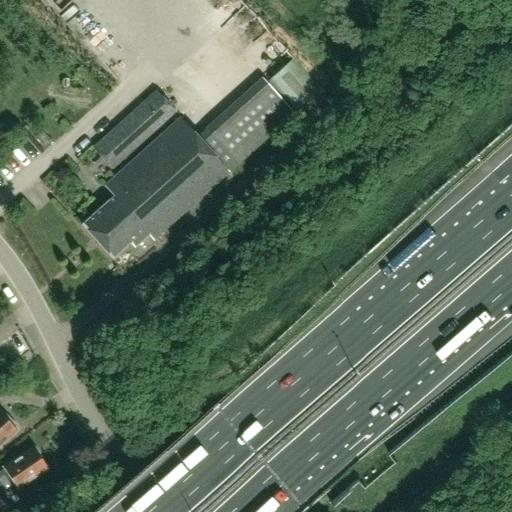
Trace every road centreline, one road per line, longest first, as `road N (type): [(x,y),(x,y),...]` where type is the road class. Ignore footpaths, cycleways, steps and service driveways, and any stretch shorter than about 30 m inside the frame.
road 1 (motorway): [(511,195),(144,511)]
road 2 (motorway): [(246,511),(511,282)]
road 3 (unclassified): [(154,511),(111,452),(0,249)]
